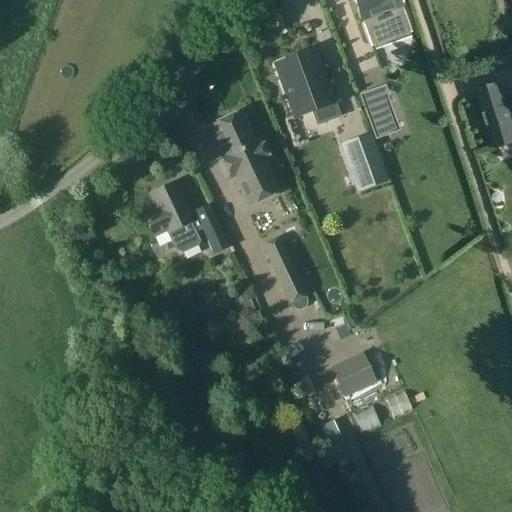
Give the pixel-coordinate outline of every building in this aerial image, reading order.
[(354,0),(372,48),(374,47),(389,41),(386,36),(409,28),(411,33),(413,33),(400,0),(354,0)] [(314,50),(274,65),(294,119),(313,112),(318,125),(339,117),(314,50)] [(511,126),(511,123),(511,122),(511,93),(503,97),(499,85),(478,92),(483,109),(485,114),(484,114),(484,116),(485,116),(488,124),(487,125),(488,127),(489,126),(496,149),(511,143),(511,126)] [(402,131),(385,86),(359,96),(375,141),(402,131)] [(224,156),(221,158),(231,180),(234,178),(248,206),(248,207),(278,193),(264,164),(269,162),(258,140),(254,142),(241,114),(241,113),(211,127),(224,156)] [(339,145),(356,194),(387,182),(370,134),(339,145)] [(157,210),(144,216),(154,237),(167,231),(168,233),(176,250),(183,252),(197,246),(199,241),(195,233),(204,228),(196,211),(195,211),(192,204),(186,207),(175,182),(149,194),(157,210)] [(265,253),(289,305),(306,297),(282,246),(265,253)] [(233,324),(238,334),(249,337),(259,332),(262,321),(256,311),(254,310),(245,308),(237,312),(236,313),(235,314),(233,322),(233,324)] [(333,375),(344,397),(376,382),(365,360),(333,375)] [(190,450),(190,471),(226,472),(227,441),(188,440),(188,450),(190,450)]
